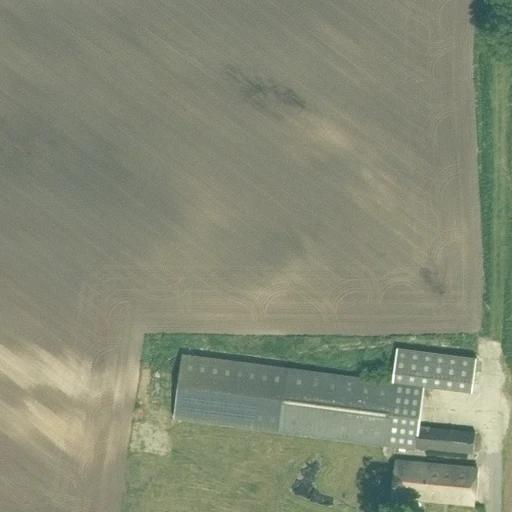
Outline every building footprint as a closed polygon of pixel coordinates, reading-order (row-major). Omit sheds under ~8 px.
[(381,267),(381,282),(413,281),(412,266),(381,267)] [(476,358),(398,348),(393,382),(471,393),(476,358)] [(422,386),(288,369),(288,368),(183,354),(182,354),(178,380),(174,418),(173,420),(279,434),(279,433),(280,431),(414,449),(422,386)] [(476,432),(417,427),(415,449),(473,454),(476,432)] [(477,470),(395,461),(392,497),(473,505),(477,470)]
